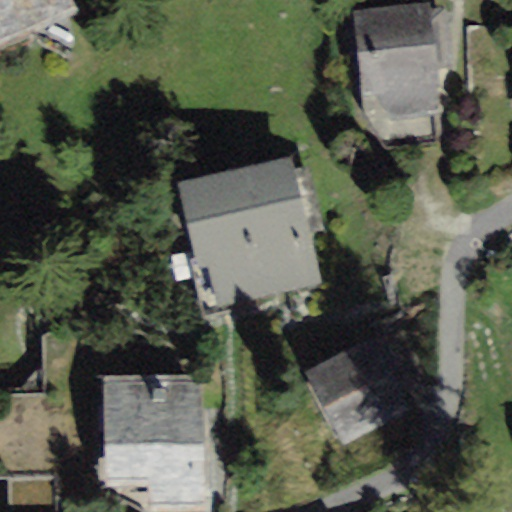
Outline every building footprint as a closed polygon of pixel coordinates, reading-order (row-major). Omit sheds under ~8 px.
[(0,0),(0,49),(77,16),(69,0),(0,0)] [(424,11),(342,20),(358,123),(381,153),(437,149),(424,11)] [(285,160),(168,190),(200,318),(317,289),(285,160)] [(373,337),(292,378),(330,453),(411,412),(373,337)] [(204,511),(205,382),(95,380),(93,493),(137,493),(137,511),(204,511)]
